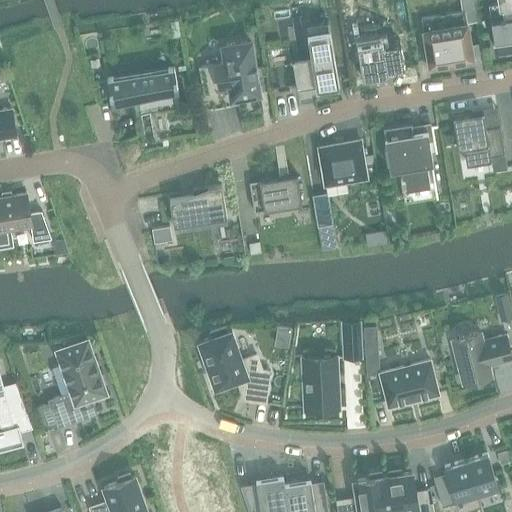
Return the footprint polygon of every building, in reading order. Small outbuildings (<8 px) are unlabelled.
[(493,45),(511,41),(511,0),(497,0),(499,9),(502,9),(503,16),(489,19),(493,43),(493,45)] [(470,44),(464,10),(421,17),(429,67),(473,60),(472,55),(470,44)] [(263,32),(266,42),(283,37),(280,27),(263,32)] [(296,89),(336,82),(328,29),(307,32),(311,56),(291,59),(296,89)] [(382,39),(356,43),(362,79),(388,75),(387,71),(405,68),(400,40),(383,43),(382,39)] [(198,66),(204,104),(258,95),(255,76),(258,76),(256,65),(254,65),(250,40),(222,45),(225,62),(198,66)] [(477,42),(470,44),(472,55),(479,54),(477,42)] [(174,67),(107,77),(111,103),(131,99),(134,114),(180,107),(174,67)] [(11,107),(0,108),(0,137),(16,135),(11,107)] [(485,125),(483,109),(481,110),(482,114),(476,115),(475,111),(452,114),(457,145),(463,144),(466,161),(490,157),(490,153),(504,150),(499,123),(485,125)] [(411,121),(383,126),(389,167),(401,165),(402,174),(400,174),(401,181),(403,180),(404,186),(429,182),(435,181),(432,166),(427,167),(426,161),(432,160),(427,129),(413,131),(411,121)] [(360,138),(318,145),(324,181),(366,174),(364,164),(362,154),(360,138)] [(372,152),(362,154),(364,164),(374,162),(372,152)] [(296,172),(249,180),(254,210),(301,202),(296,172)] [(173,224),(226,215),(221,183),(193,188),(194,195),(169,199),(173,224)] [(333,223),(328,191),(312,194),(317,225),(333,223)] [(30,226),(33,240),(51,237),(41,209),(29,211),(26,192),(13,194),(13,193),(2,195),(2,193),(0,193),(1,196),(0,195),(0,242),(8,241),(6,230),(30,226)] [(169,224),(151,227),(154,241),(172,238),(169,224)] [(56,238),(53,240),(55,251),(68,249),(63,236),(56,238)] [(259,241),(248,243),(250,253),(260,251),(259,241)] [(511,309),(507,290),(495,293),(501,319),(511,316),(511,309)] [(359,321),(342,322),(344,356),(361,355),(359,321)] [(376,322),(363,323),(365,361),(379,360),(376,322)] [(278,324),(275,344),(288,346),(291,326),(278,324)] [(244,398),(265,401),(270,370),(262,368),(256,353),(241,359),(231,329),(227,330),(225,325),(209,330),(211,336),(199,341),(205,357),(203,358),(208,370),(209,369),(215,386),(237,378),(244,398)] [(451,338),(462,382),(491,374),(489,364),(511,358),(506,333),(483,340),(480,331),(451,338)] [(58,426),(96,413),(90,398),(105,392),(87,339),(57,350),(71,391),(49,399),(58,426)] [(305,409),(338,407),(335,355),(302,357),(305,409)] [(438,393),(430,358),(379,371),(388,406),(438,393)] [(0,374),(0,449),(24,443),(18,424),(13,425),(11,415),(27,411),(16,381),(3,385),(0,374)] [(506,449),(497,452),(500,463),(510,460),(506,449)] [(487,452),(465,459),(476,493),(477,492),(498,486),(487,452)] [(451,486),(438,490),(442,504),(455,500),(458,509),(480,502),(477,492),(476,493),(465,459),(444,465),(451,486)] [(416,511),(429,511),(427,496),(415,498),(411,471),(401,473),(401,469),(387,471),(388,475),(386,475),(386,474),(385,474),(391,511),(410,511),(416,511)] [(391,511),(385,474),(382,475),(382,472),(368,474),(369,477),(354,480),(357,503),(338,506),(338,511),(391,511)] [(129,473),(117,477),(118,480),(103,486),(110,506),(93,511),(147,511),(134,475),(131,476),(129,473)] [(287,511),(283,482),(282,474),(265,477),(265,480),(239,484),(249,511),(287,511)] [(287,511),(328,511),(323,479),(300,483),(300,480),(283,482),(287,511)]
